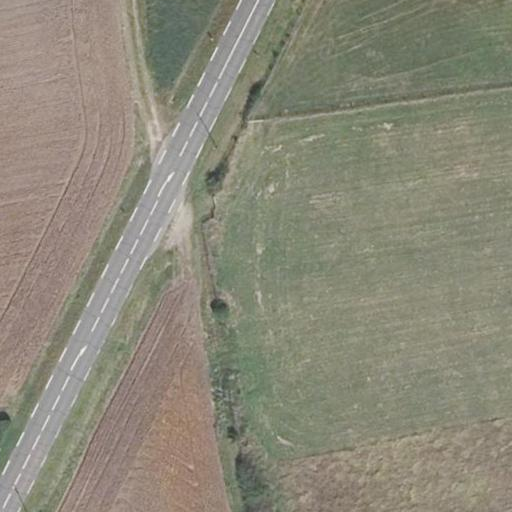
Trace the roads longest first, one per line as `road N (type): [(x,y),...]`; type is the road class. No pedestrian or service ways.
road 1 (secondary): [(170,170),(0,511)]
road 2 (secondary): [(170,170),(255,0)]
